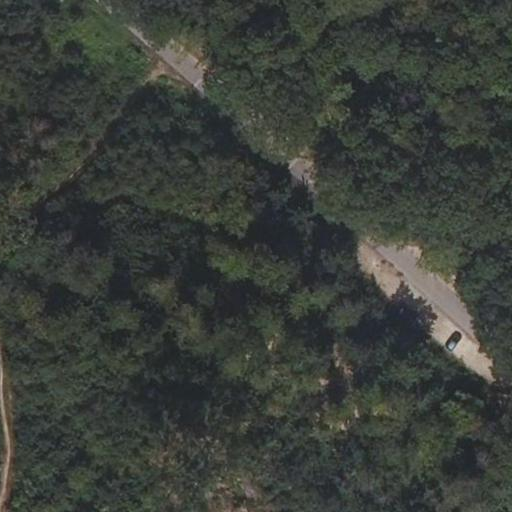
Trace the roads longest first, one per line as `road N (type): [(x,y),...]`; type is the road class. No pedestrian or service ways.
road 1 (unclassified): [(107,0),(377,258),(511,365)]
road 2 (track): [(377,258),(511,253)]
